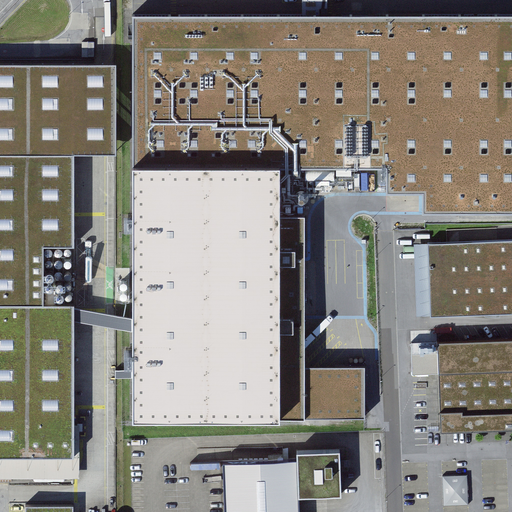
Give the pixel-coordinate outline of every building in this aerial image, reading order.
[(511,13),(156,14),(133,14),(134,419),(368,418),(368,365),(309,365),(308,215),(283,215),(283,165),(390,164),(390,192),(426,192),(426,211),(511,210),(511,13)] [(0,454),(77,454),(77,153),(118,153),(118,65),(0,64),(0,454)] [(511,240),(430,243),(432,315),(511,311),(511,240)] [(414,244),(418,317),(431,316),(428,243),(414,244)] [(511,429),(511,338),(435,342),(436,381),(438,432),(511,429)] [(291,459),(218,462),(219,511),(298,511),(298,496),(341,495),(340,464),(340,449),(291,451),(291,459)] [(74,511),(75,502),(27,503),(27,511),(74,511)]
